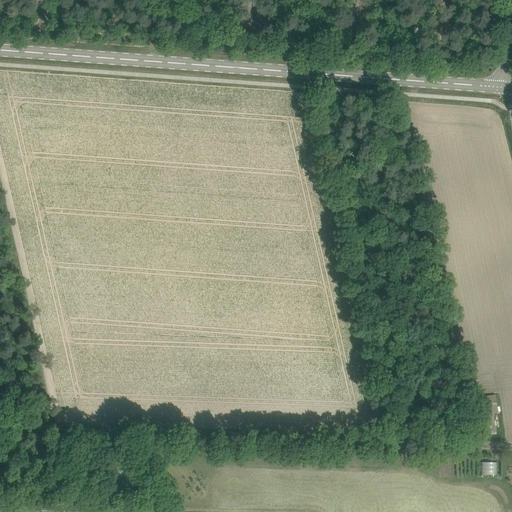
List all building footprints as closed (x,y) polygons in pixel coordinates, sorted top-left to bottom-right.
[(493,404),(497,403),(496,394),(485,396),(486,405),(493,404)] [(494,413),(493,404),(486,405),(479,406),(481,415),(494,413)] [(87,455),(73,446),(69,453),(83,461),(87,455)] [(108,459),(116,490),(134,486),(126,454),(108,459)] [(479,474),(497,474),(497,462),(479,461),(479,474)] [(70,470),(77,475),(82,466),(75,462),(70,470)]
